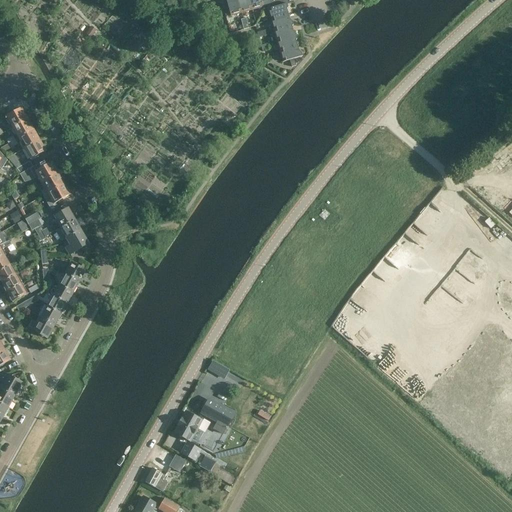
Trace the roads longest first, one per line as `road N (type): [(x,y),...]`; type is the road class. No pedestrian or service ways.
road 1 (tertiary): [(112,511),(262,259),(386,106),(497,0)]
road 2 (residential): [(48,381),(100,289),(107,237),(103,208),(12,56)]
